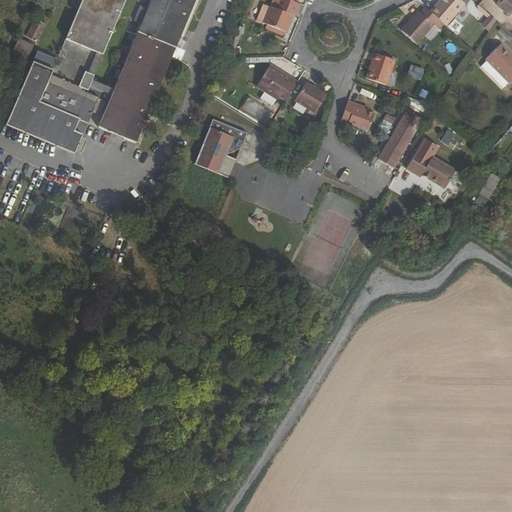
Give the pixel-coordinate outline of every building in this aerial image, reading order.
[(36,50),(30,65),(83,87),(88,89),(90,84),(94,85),(96,80),(92,78),(125,0),(80,0),(56,58),(36,50)] [(116,78),(112,88),(96,80),(94,85),(110,93),(96,125),(133,141),(193,0),(149,0),(145,10),(139,7),(133,21),(140,24),(129,49),(122,46),(115,61),(123,64),(120,70),(116,78)] [(293,14),(295,15),(300,3),(298,2),(293,0),(279,0),(276,7),(270,4),(263,20),(285,30),(287,27),(285,26),(291,13),(293,14)] [(445,0),(438,8),(436,7),(430,14),(439,21),(446,27),(464,6),(457,0),(445,0)] [(445,0),(442,0),(436,7),(438,8),(445,0)] [(511,0),(498,0),(503,4),(500,7),(511,16),(511,14),(511,0)] [(480,7),(479,8),(479,11),(489,18),(491,15),(480,7)] [(418,44),(439,21),(430,14),(425,9),(420,14),(412,23),(410,21),(402,30),(418,44)] [(420,14),(418,12),(410,21),(412,23),(420,14)] [(489,18),(484,24),(492,29),(498,20),(491,15),(489,18)] [(33,21),(26,36),(31,38),(39,24),(33,21)] [(131,22),(126,32),(134,35),(139,26),(131,22)] [(36,40),(43,26),(39,24),(31,38),(36,40)] [(240,31),(236,29),(227,49),(231,50),(240,31)] [(12,53),(21,57),(29,43),(20,38),(12,53)] [(444,47),(453,54),(458,48),(449,41),(444,47)] [(26,59),(34,45),(29,43),(21,57),(26,59)] [(511,51),(503,43),(488,59),(489,60),(483,66),(506,87),(511,81),(511,51)] [(385,84),(394,60),(375,52),(371,61),(373,62),(367,77),(385,84)] [(267,62),(254,82),(262,87),(274,95),(281,99),(295,78),(267,62)] [(406,76),(420,80),(423,68),(410,64),(406,76)] [(78,118),(87,122),(91,110),(95,102),(97,97),(97,95),(82,89),(83,87),(30,65),(5,124),(73,153),(81,133),(73,129),(78,118)] [(214,79),(210,89),(217,94),(221,84),(214,79)] [(323,92),(304,79),(292,96),(312,109),(323,92)] [(258,94),(270,102),(274,95),(262,87),(258,94)] [(262,122),(268,111),(244,96),(238,107),(262,122)] [(366,130),(373,112),(365,109),(352,104),(353,101),(347,99),(339,119),(366,130)] [(431,100),(428,109),(435,112),(441,103),(431,100)] [(376,158),(392,168),(423,120),(407,110),(376,158)] [(387,132),(395,119),(386,114),(378,127),(387,132)] [(239,145),(245,131),(210,116),(191,160),(215,171),(224,151),(239,145)] [(448,146),(455,134),(447,129),(440,141),(448,146)] [(498,144),(504,149),(511,139),(511,136),(508,133),(498,144)] [(430,161),(417,152),(405,169),(418,178),(419,177),(441,191),(453,173),(431,159),(430,161)] [(489,172),(474,203),(485,208),(500,177),(489,172)] [(494,235),(499,241),(507,234),(502,228),(494,235)]
